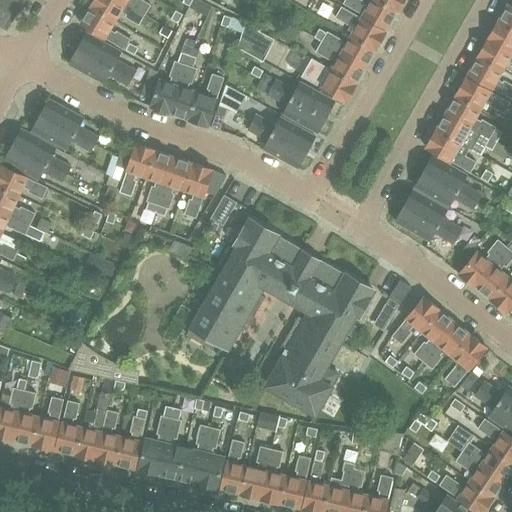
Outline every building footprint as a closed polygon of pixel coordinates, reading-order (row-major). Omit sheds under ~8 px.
[(0,0),(0,22),(7,27),(23,0),(0,0)] [(121,0),(94,0),(91,5),(115,20),(121,11),(125,13),(124,15),(138,24),(144,14),(126,3),(121,0)] [(121,0),(126,3),(144,14),(150,3),(144,0),(121,0)] [(200,0),(191,0),(189,5),(206,14),(210,5),(200,0)] [(345,0),(344,3),(364,15),(389,28),(399,11),(379,0),(372,0),(369,6),(362,2),(363,0),(345,0)] [(379,0),(399,11),(404,0),(379,0)] [(511,5),(508,3),(499,21),(511,28),(511,5)] [(114,31),(110,29),(115,20),(91,5),(80,23),(105,37),(123,48),(129,38),(115,29),(114,31)] [(357,26),(352,35),(376,49),(387,31),(362,17),(341,6),(335,17),(349,25),(351,23),(357,26)] [(175,10),(170,18),(177,22),(182,14),(175,10)] [(220,24),(228,26),(231,17),(223,14),(220,24)] [(262,23),(253,19),(250,26),(259,30),(262,23)] [(511,28),(499,21),(489,38),(511,50),(511,28)] [(159,32),(167,37),(171,30),(163,25),(159,32)] [(376,49),(352,35),(346,45),(340,41),(341,39),(327,31),(326,32),(319,28),(314,37),(322,41),(342,52),(367,66),(376,49)] [(86,32),(78,47),(132,77),(136,69),(117,58),(121,50),(86,32)] [(511,50),(489,38),(479,56),(504,70),(509,61),(511,61),(511,50)] [(357,84),(367,66),(342,52),(322,41),(315,52),(330,60),(331,58),(337,61),(332,70),(357,84)] [(124,49),(133,54),(137,47),(128,42),(124,49)] [(70,63),(104,81),(108,73),(128,84),(132,77),(78,47),(70,63)] [(151,105),(170,112),(179,85),(189,56),(181,53),(178,62),(174,61),(169,76),(171,77),(170,81),(160,78),(151,105)] [(189,118),(198,91),(188,88),(189,84),(191,84),(197,69),(193,68),(197,59),(189,56),(179,85),(170,112),(189,118)] [(499,80),(504,70),(479,56),(470,74),(511,97),(511,96),(511,84),(504,80),(502,82),(499,80)] [(347,102),(357,84),(332,70),(327,79),(320,75),(321,73),(308,65),(301,76),(322,88),(347,102)] [(263,71),(255,66),(251,73),(260,77),(263,71)] [(268,84),(273,76),(265,72),(261,80),(268,84)] [(208,125),(217,98),(224,78),(212,74),(207,90),(209,91),(208,94),(198,91),(189,118),(208,125)] [(492,91),(467,76),(457,94),(482,108),(487,99),(492,102),(491,104),(505,112),(511,102),(492,91)] [(146,77),(144,85),(152,87),(154,80),(146,77)] [(277,78),(272,86),(326,116),(335,100),(301,81),(296,89),(277,78)] [(264,92),(268,84),(261,80),(257,87),(264,92)] [(152,87),(144,85),(141,93),(149,95),(152,87)] [(226,86),(219,106),(227,109),(230,101),(231,101),(236,90),(226,86)] [(317,132),(326,116),(272,86),(268,94),(288,105),(283,113),(317,132)] [(482,108),(457,94),(447,112),(472,126),(497,140),(502,132),(496,129),(497,127),(483,119),(482,121),(477,118),(482,108)] [(42,114),(94,143),(99,135),(80,124),(84,116),(50,98),(42,114)] [(221,129),(227,109),(219,106),(213,126),(221,129)] [(437,129),(462,144),(467,134),(472,137),(471,139),(485,147),(486,146),(492,149),(497,140),(472,126),(447,112),(437,129)] [(94,143),(42,114),(33,130),(67,148),(71,140),(91,150),(94,143)] [(254,121),(307,151),(315,136),(281,117),(277,125),(258,114),(254,121)] [(298,167),(307,151),(254,121),(249,130),(268,140),(264,148),(298,167)] [(56,147),(23,129),(14,145),(67,174),(72,165),(52,155),(56,147)] [(469,171),(475,161),(465,155),(469,148),(462,144),(437,129),(427,147),(452,161),(469,171)] [(155,149),(136,143),(126,170),(119,191),(132,195),(137,180),(135,179),(137,173),(146,176),(155,149)] [(14,145),(6,161),(39,179),(44,171),(63,181),(67,174),(14,145)] [(121,148),(118,156),(127,159),(129,151),(121,148)] [(155,212),(165,183),(174,156),(155,149),(146,176),(154,179),(156,180),(154,186),(152,185),(147,200),(148,201),(145,209),(155,212)] [(424,170),(477,201),(482,194),(463,183),(468,175),(433,155),(424,170)] [(118,156),(116,165),(124,168),(127,159),(118,156)] [(165,183),(155,212),(164,215),(167,208),(169,208),(174,193),(172,192),(174,186),(184,190),(193,163),(174,156),(165,183)] [(184,190),(193,193),(191,199),(189,198),(184,213),(196,218),(203,196),(213,169),(193,163),(184,190)] [(29,178),(3,165),(0,171),(0,187),(20,197),(24,187),(29,189),(28,191),(42,198),(47,186),(29,178)] [(486,169),(481,178),(487,181),(492,173),(486,169)] [(473,208),(477,201),(424,170),(415,187),(450,206),(454,198),(473,208)] [(108,185),(105,192),(114,195),(116,188),(108,185)] [(15,206),(20,197),(0,187),(0,209),(11,215),(30,224),(35,212),(20,205),(19,208),(15,206)] [(413,190),(405,206),(458,236),(462,228),(443,217),(448,209),(413,190)] [(111,204),(114,195),(105,192),(102,201),(111,204)] [(211,218),(223,225),(237,203),(224,195),(211,218)] [(499,203),(493,209),(500,215),(505,208),(499,203)] [(454,243),(458,236),(405,206),(396,222),(430,240),(435,232),(454,243)] [(0,209),(0,231),(3,233),(9,219),(13,221),(10,227),(25,234),(40,241),(45,231),(30,224),(11,215),(0,209)] [(495,221),(500,215),(493,209),(488,216),(495,221)] [(90,219),(97,223),(101,214),(94,210),(90,219)] [(109,211),(106,221),(113,223),(116,214),(109,211)] [(40,217),(36,227),(47,232),(52,222),(40,217)] [(264,298),(259,295),(264,287),(307,313),(303,321),(298,318),(281,347),(286,350),(265,386),(315,415),(331,387),(331,386),(337,375),(325,368),(356,315),(359,316),(374,290),(345,274),(344,275),(277,237),(278,235),(250,219),(235,245),(238,247),(208,299),(191,328),(221,345),(228,349),(241,328),(245,331),(264,298)] [(81,234),(90,238),(93,231),(84,227),(81,234)] [(0,255),(14,262),(21,265),(25,258),(16,254),(18,250),(15,248),(3,243),(2,245),(0,244),(0,239),(3,233),(0,231),(0,255)] [(473,235),(468,242),(475,247),(480,240),(473,235)] [(460,274),(476,287),(494,264),(508,247),(498,239),(488,252),(490,253),(486,258),(478,251),(460,274)] [(174,241),(168,252),(185,262),(193,249),(174,241)] [(469,254),(475,247),(468,242),(463,248),(469,254)] [(511,250),(508,247),(494,264),(476,287),(492,299),(509,277),(501,270),(505,265),(506,267),(511,259),(511,250)] [(0,259),(0,279),(14,286),(17,278),(0,269),(0,262),(1,260),(0,259)] [(117,266),(103,259),(98,270),(111,276),(117,266)] [(75,275),(93,284),(96,276),(78,268),(75,275)] [(511,278),(509,277),(492,299),(507,312),(511,305),(511,278)] [(14,286),(0,279),(0,289),(10,294),(14,286)] [(20,279),(16,287),(24,291),(28,283),(20,279)] [(411,290),(399,283),(389,298),(400,306),(411,290)] [(20,299),(24,291),(16,287),(12,295),(20,299)] [(414,325),(422,331),(440,309),(424,297),(406,319),(392,336),(401,344),(411,331),(410,330),(414,325)] [(379,314),(390,320),(396,310),(385,304),(379,314)] [(455,322),(440,309),(422,331),(430,338),(426,343),(424,341),(414,354),(423,361),(437,344),(455,322)] [(3,314),(0,321),(0,322),(8,326),(12,318),(3,314)] [(455,322),(437,344),(423,361),(432,369),(442,356),(441,355),(445,350),(453,357),(471,335),(455,322)] [(487,348),(471,335),(453,357),(461,364),(457,368),(456,367),(445,380),(454,387),(469,370),(487,348)] [(84,342),(71,369),(82,371),(88,361),(92,352),(94,350),(84,342)] [(0,344),(0,357),(6,359),(9,348),(0,344)] [(78,348),(72,345),(69,350),(76,353),(78,348)] [(384,360),(393,367),(397,361),(389,354),(384,360)] [(31,360),(27,375),(38,378),(41,363),(31,360)] [(113,366),(110,378),(134,383),(139,384),(138,380),(139,375),(140,370),(114,362),(113,366)] [(53,366),(49,382),(65,387),(69,371),(53,366)] [(401,372),(410,378),(414,372),(406,366),(401,372)] [(471,371),(466,378),(472,383),(478,377),(471,371)] [(73,375),(70,390),(82,392),(85,377),(73,375)] [(92,430),(82,428),(77,455),(96,460),(102,432),(107,409),(111,395),(114,379),(106,377),(102,393),(100,393),(92,430)] [(19,378),(17,388),(25,390),(27,380),(19,378)] [(467,390),(472,383),(466,378),(460,384),(467,390)] [(116,380),(114,388),(124,390),(126,382),(116,380)] [(427,387),(419,381),(415,387),(423,393),(427,387)] [(485,382),(480,389),(511,410),(511,388),(509,386),(504,394),(485,382)] [(0,437),(13,441),(20,413),(25,390),(14,387),(9,405),(12,406),(10,411),(0,408),(0,437)] [(511,431),(511,410),(480,389),(476,396),(494,408),(489,416),(511,431)] [(33,445),(39,418),(29,415),(30,410),(32,410),(36,392),(25,390),(20,413),(13,441),(33,445)] [(49,420),(39,418),(33,445),(52,450),(59,422),(64,399),(53,396),(48,414),(50,414),(49,420)] [(197,398),(195,408),(203,410),(205,400),(197,398)] [(455,398),(450,404),(460,411),(465,405),(455,398)] [(82,428),(72,426),(73,420),(75,420),(79,402),(68,400),(62,423),(56,451),(77,455),(82,428)] [(146,438),(139,470),(149,472),(158,474),(159,471),(172,414),(173,408),(165,406),(163,416),(161,415),(157,434),(159,434),(157,441),(146,438)] [(215,406),(213,416),(221,418),(223,408),(215,406)] [(139,408),(138,415),(147,418),(149,410),(139,408)] [(173,408),(172,414),(159,471),(158,474),(166,476),(179,479),(186,448),(173,445),(174,438),(177,438),(181,420),(178,419),(181,409),(173,408)] [(115,464),(121,437),(110,434),(112,429),(115,429),(119,411),(107,409),(102,432),(96,460),(115,464)] [(240,412),(238,419),(248,422),(250,414),(240,412)] [(257,427),(276,432),(280,416),(261,412),(257,427)] [(429,419),(421,413),(417,420),(425,425),(429,419)] [(132,440),(121,437),(115,464),(135,469),(142,442),(142,440),(147,418),(136,415),(131,433),(133,434),(132,440)] [(280,416),(278,426),(285,428),(288,418),(280,416)] [(430,418),(425,426),(431,430),(437,422),(430,418)] [(498,438),(492,448),(511,461),(511,436),(503,431),(485,418),(478,428),(492,437),(493,435),(498,438)] [(414,420),(408,428),(415,432),(420,424),(414,420)] [(196,450),(186,448),(179,479),(190,481),(198,483),(199,480),(211,427),(200,424),(196,443),(198,443),(196,450)] [(458,425),(447,441),(462,452),(504,481),(511,468),(511,461),(492,448),(486,457),(481,453),(482,451),(469,442),(474,436),(458,425)] [(318,428),(309,426),(307,434),(317,436),(318,428)] [(207,485),(218,488),(225,457),(212,454),(214,447),(216,447),(220,429),(211,427),(199,480),(198,483),(207,485)] [(371,430),(368,446),(378,448),(380,442),(381,442),(382,432),(382,431),(371,430)] [(382,431),(382,432),(381,442),(400,447),(403,438),(405,435),(382,431)] [(360,445),(361,435),(353,433),(351,443),(360,445)] [(233,439),(228,461),(221,489),(242,494),(248,466),(237,463),(238,458),(241,458),(244,442),(233,439)] [(258,468),(248,466),(242,494),(261,498),(267,470),(272,449),(261,446),(257,462),(259,463),(258,468)] [(272,449),(267,470),(261,498),(281,503),(287,475),(277,473),(278,467),(280,468),(284,451),(272,449)] [(325,452),(317,450),(315,460),(322,462),(325,452)] [(493,497),(504,481),(462,452),(455,462),(469,471),(470,469),(475,472),(469,481),(493,497)] [(300,507),(307,480),(307,479),(312,458),(300,456),(296,471),(299,472),(298,477),(287,475),(281,503),(300,507)] [(315,460),(310,480),(304,508),(320,511),(323,511),(330,485),(320,482),(314,481),(315,478),(320,479),(323,462),(315,460)] [(344,511),(354,468),(355,464),(345,462),(344,462),(342,470),(343,471),(341,480),(332,477),(330,485),(323,511),(344,511)] [(363,511),(368,494),(358,491),(359,486),(362,486),(365,471),(354,468),(344,511),(363,511)] [(431,471),(426,477),(434,483),(439,476),(431,471)] [(379,496),(368,494),(363,511),(385,511),(389,498),(394,477),(382,474),(378,490),(380,490),(379,496)] [(482,511),(493,497),(469,481),(463,491),(458,487),(459,485),(446,476),(439,486),(457,498),(477,511),(482,511)] [(413,482),(408,490),(415,494),(420,487),(413,482)] [(394,488),(390,509),(400,511),(405,490),(394,488)] [(418,498),(424,502),(438,511),(471,511),(446,496),(441,503),(423,490),(418,498)] [(438,511),(424,502),(421,511),(438,511)]
